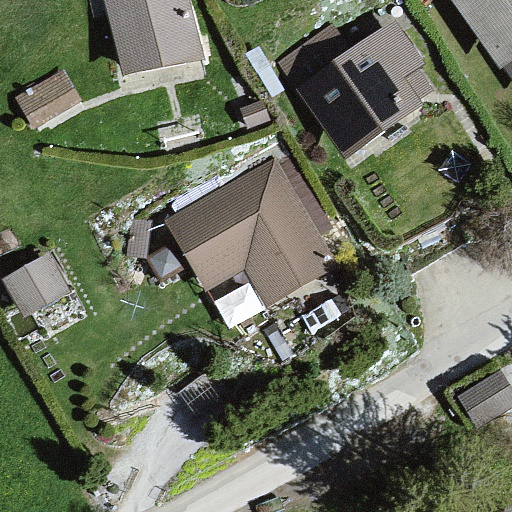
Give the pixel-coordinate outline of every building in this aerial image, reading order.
[(191,0),(107,0),(125,76),(205,58),(191,0)] [(511,0),(455,0),(511,81),(511,0)] [(330,24),(277,61),(344,157),(443,91),(396,21),(349,49),(330,24)] [(64,69),(16,97),(34,127),(81,100),(64,69)] [(276,159),(165,220),(204,290),(246,267),(268,306),(337,268),(276,159)] [(50,251),(2,278),(24,317),(72,291),(50,251)] [(511,390),(499,371),(459,396),(476,426),(511,404),(511,390)]
